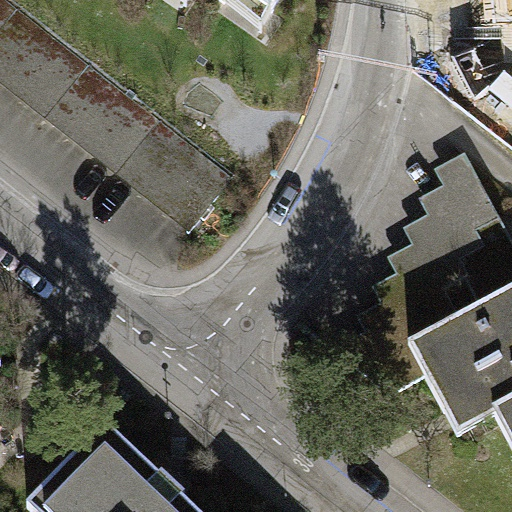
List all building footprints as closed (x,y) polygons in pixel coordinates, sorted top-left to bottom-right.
[(0,0),(0,88),(191,235),(235,177),(3,0),(0,0)] [(192,0),(217,0),(261,34),(279,0),(176,0),(187,8),(192,0)] [(412,347),(511,294),(511,243),(471,166),(444,180),(453,196),(429,209),(437,224),(411,237),(421,255),(395,268),(403,283),(381,295),(390,312),(365,326),(373,342),(345,357),(369,404),(387,395),(426,375),(412,347)] [(511,294),(412,347),(426,375),(446,412),(484,392),(511,443),(511,294)] [(197,511),(109,426),(28,509),(31,511),(197,511)]
